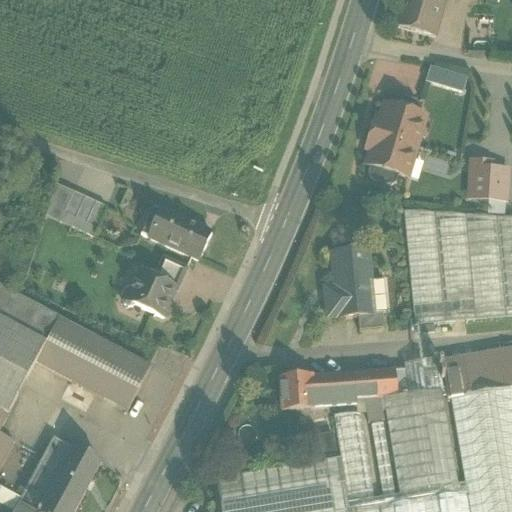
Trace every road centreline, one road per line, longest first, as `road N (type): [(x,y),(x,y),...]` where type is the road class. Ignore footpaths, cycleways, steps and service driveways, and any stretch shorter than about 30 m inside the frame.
road 1 (secondary): [(222,358),(354,48)]
road 2 (track): [(281,228),(0,131)]
road 3 (unclassified): [(511,338),(222,358)]
road 4 (secondary): [(142,511),(222,358)]
road 5 (residential): [(511,72),(354,48)]
